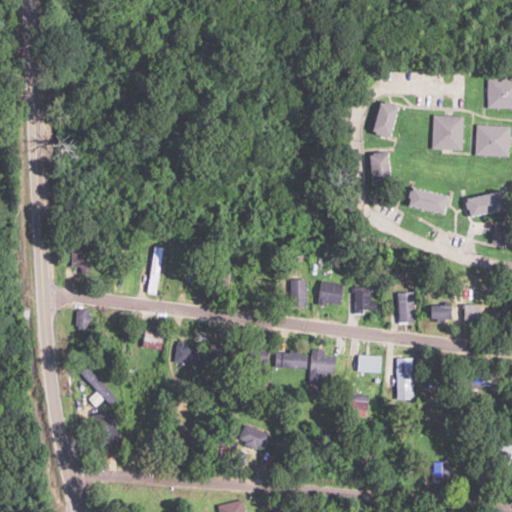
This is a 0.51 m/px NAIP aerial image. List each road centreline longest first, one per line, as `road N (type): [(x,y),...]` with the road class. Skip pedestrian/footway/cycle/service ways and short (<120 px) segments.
road 1 (tertiary): [(35,0),(39,293),(51,398),(81,511)]
road 2 (residential): [(39,293),(511,347)]
road 3 (residential): [(70,476),(331,485),(511,505)]
road 4 (residential): [(461,90),(385,85),(369,97),(355,116),(358,185),(392,227),(439,249),(511,267)]
